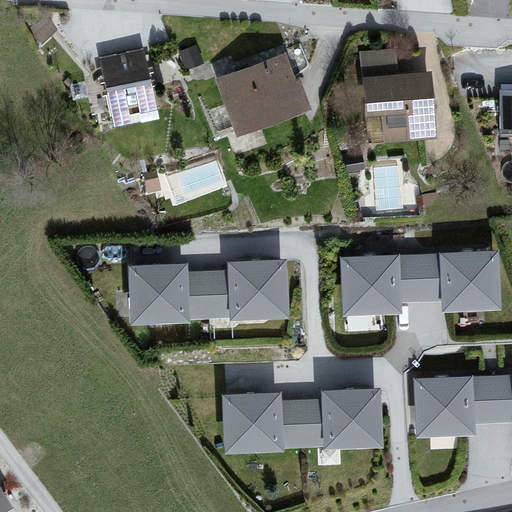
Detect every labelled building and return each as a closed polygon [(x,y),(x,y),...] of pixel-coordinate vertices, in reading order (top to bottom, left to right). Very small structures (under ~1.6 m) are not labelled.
[(150,46),(88,58),(103,138),(165,126),(150,46)] [(284,50),(210,77),(231,137),(306,110),(284,50)] [(429,50),(356,59),(367,153),(441,144),(429,50)] [(511,90),(481,91),(483,147),(511,146),(511,90)] [(490,258),(330,261),(331,324),(491,321),(490,258)] [(286,277),(119,281),(120,339),(287,335),(286,277)] [(511,380),(407,384),(410,451),(511,447),(511,380)] [(370,400),(209,407),(212,469),(372,462),(370,400)] [(0,491),(0,510),(8,505),(0,491)]
